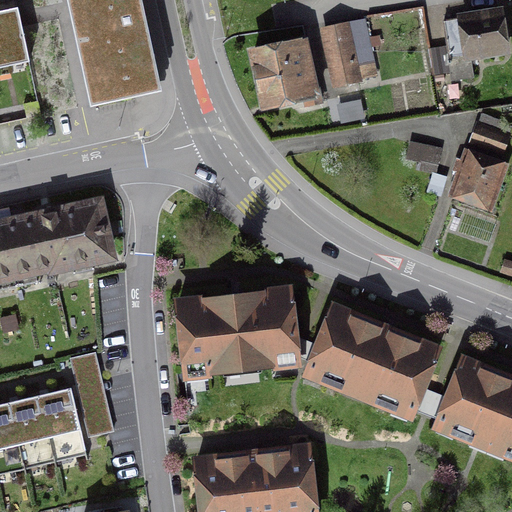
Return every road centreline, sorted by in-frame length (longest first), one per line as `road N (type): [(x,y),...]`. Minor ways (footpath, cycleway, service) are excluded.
road 1 (residential): [(176,146),(150,201),(141,281),(162,511)]
road 2 (secondary): [(222,138),(264,193),(326,243),(511,318)]
road 3 (residential): [(176,146),(0,182)]
road 4 (secondary): [(179,0),(200,89),(222,138)]
